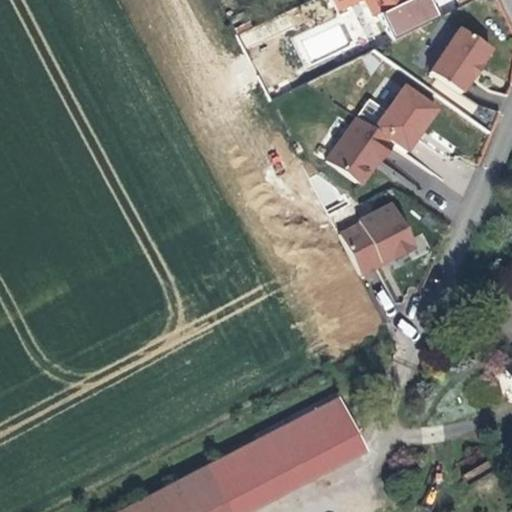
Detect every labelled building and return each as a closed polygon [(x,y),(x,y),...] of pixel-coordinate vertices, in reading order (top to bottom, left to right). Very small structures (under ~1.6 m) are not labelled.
[(366,0),(374,16),(404,0),(366,0)] [(489,51),(457,32),(427,76),(460,95),(471,78),(475,81),(479,75),(483,69),(478,67),(489,51)] [(433,110),(402,88),(385,113),(368,101),(355,119),(393,144),(405,152),(420,130),(433,110)] [(393,144),(355,119),(326,160),(354,181),(363,181),(370,174),(367,168),(370,162),(372,159),(381,163),(393,144)] [(410,249),(388,205),(343,229),(364,272),(390,257),(392,260),(405,252),(410,249)] [(334,399),(308,412),(326,449),(353,436),(334,399)] [(308,412),(175,482),(191,511),(248,511),(362,453),(353,436),(326,449),(308,412)] [(191,511),(175,482),(117,511),(191,511)]
